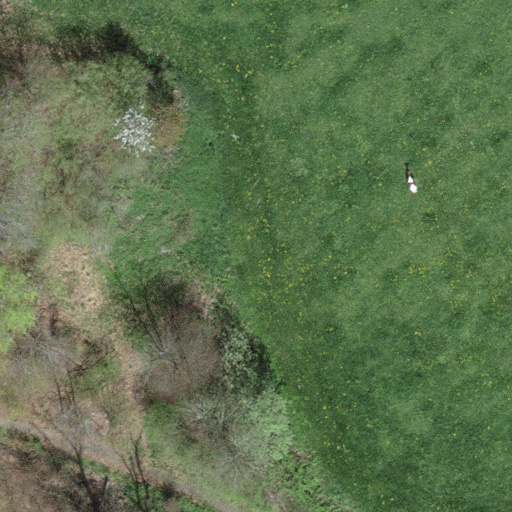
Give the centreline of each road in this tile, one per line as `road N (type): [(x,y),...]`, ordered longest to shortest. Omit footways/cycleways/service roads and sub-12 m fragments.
road 1 (track): [(391,511),(278,319),(232,89),(152,31),(47,44),(19,0)]
road 2 (track): [(238,511),(0,411)]
